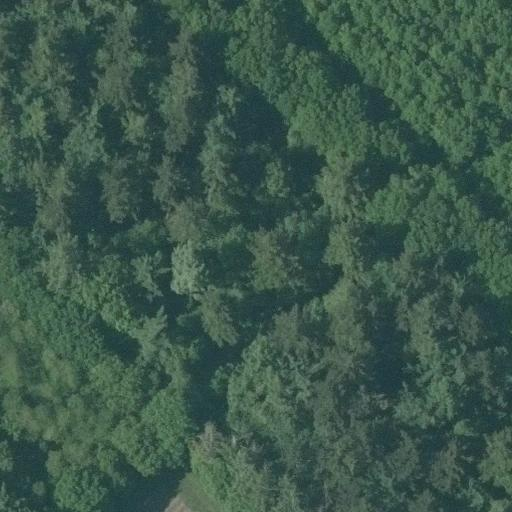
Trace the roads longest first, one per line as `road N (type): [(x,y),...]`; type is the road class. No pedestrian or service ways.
road 1 (track): [(67,511),(386,192),(402,181),(486,168),(511,152)]
road 2 (track): [(4,459),(35,459),(60,446),(80,376),(32,334),(0,324)]
